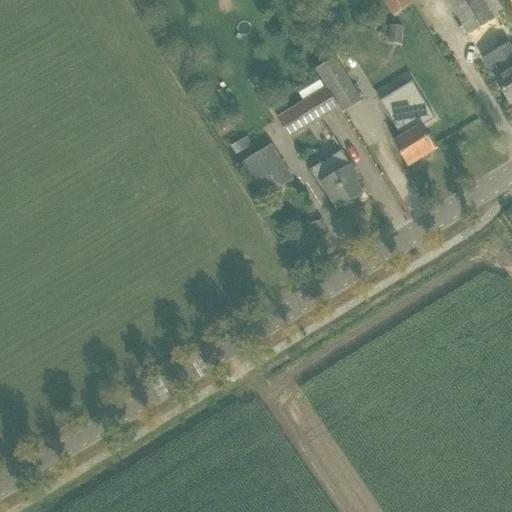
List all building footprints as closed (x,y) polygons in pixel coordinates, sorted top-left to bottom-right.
[(383,0),(393,18),(412,7),(408,0),(383,0)] [(496,0),(447,0),(475,46),(511,24),(496,0)] [(403,27),(390,26),(388,43),(401,45),(403,27)] [(482,59),(510,104),(511,103),(511,49),(508,43),(482,59)] [(362,101),(360,99),(353,86),(335,57),(316,69),(342,113),(362,101)] [(342,113),(316,69),(315,70),(326,88),(277,119),(290,140),(340,109),(342,113)] [(316,76),(295,88),(303,101),(324,88),(316,76)] [(394,143),(409,167),(435,151),(420,127),(407,106),(390,116),(404,137),(394,143)] [(241,141),(231,147),(235,155),(245,149),(241,141)] [(294,180),(271,145),(241,165),(263,200),(294,180)] [(359,180),(351,166),(342,151),(310,171),(319,185),(322,184),(338,210),(362,195),(354,182),(359,180)]
